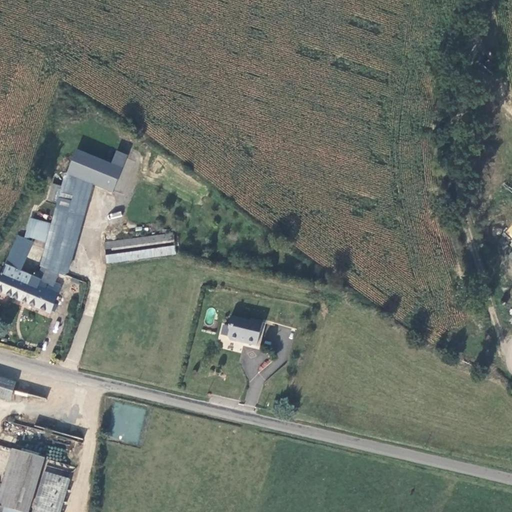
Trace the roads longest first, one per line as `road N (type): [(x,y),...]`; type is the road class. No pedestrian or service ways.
road 1 (unclassified): [(511,479),(0,355)]
road 2 (track): [(511,369),(462,200),(458,116),(471,0)]
